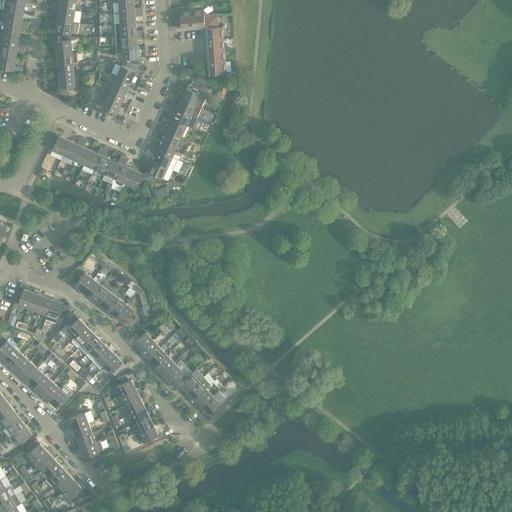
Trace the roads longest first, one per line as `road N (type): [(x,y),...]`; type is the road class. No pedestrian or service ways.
road 1 (residential): [(195,437),(123,343),(45,284)]
road 2 (residential): [(57,106),(134,141),(163,75),(162,50)]
road 3 (residential): [(109,494),(0,374)]
road 4 (residential): [(13,189),(73,220),(12,272)]
